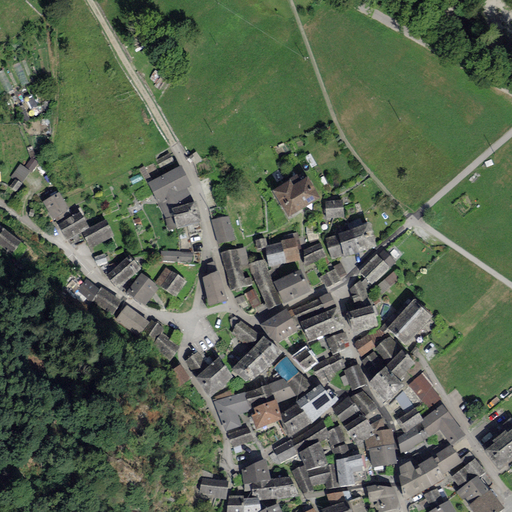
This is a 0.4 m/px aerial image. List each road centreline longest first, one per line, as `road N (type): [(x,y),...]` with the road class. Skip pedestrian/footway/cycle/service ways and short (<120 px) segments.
road 1 (residential): [(341,288),(349,336),(393,431),(403,510)]
road 2 (residential): [(191,316),(165,317),(123,299),(0,204)]
road 3 (residential): [(415,354),(511,504)]
road 4 (unclassified): [(360,0),(511,85)]
road 5 (residential): [(191,316),(182,364),(221,431),(229,467)]
road 6 (unclassified): [(511,129),(414,219)]
